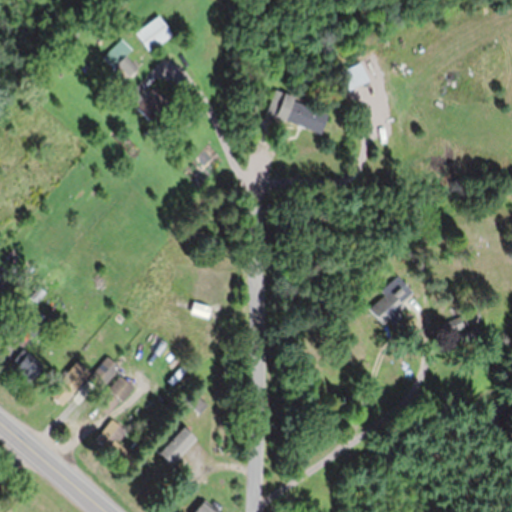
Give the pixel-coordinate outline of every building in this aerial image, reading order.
[(159,42),(153,46),(155,49),(150,52),(148,49),(147,50),(133,31),(157,14),(171,33),(164,38),(159,42)] [(122,78),(105,55),(119,44),(116,39),(121,35),(131,49),(125,53),(136,67),(122,78)] [(355,85),(349,88),(347,89),(338,70),(359,60),(368,79),(355,85)] [(148,120),(125,96),(137,84),(135,81),(139,78),(141,80),(144,77),(156,90),(154,92),(167,106),(162,111),(161,110),(157,114),(155,112),(148,120)] [(265,113),(264,113),(274,87),(293,95),(292,99),(327,112),(319,132),(284,118),(283,120),(277,118),(265,113)] [(411,290),(413,291),(412,291),(404,299),(400,302),(403,305),(397,310),(402,316),(393,324),(387,318),(381,323),(367,307),(383,293),(379,288),(397,273),(408,286),(411,290)] [(36,301),(29,294),(39,283),(46,290),(36,301)] [(209,307),(207,313),(206,316),(189,311),(192,300),(209,305),(209,307)] [(32,335),(20,324),(11,317),(24,301),(46,319),(32,335)] [(448,332),(443,321),(477,306),(482,317),(448,332)] [(119,321),(113,316),(118,311),(123,315),(119,321)] [(461,342),(456,332),(476,324),(480,335),(461,342)] [(22,347),(42,363),(30,378),(29,377),(26,381),(13,369),(18,363),(13,358),(22,347)] [(86,377),(106,354),(119,365),(99,390),(99,389),(86,378),(86,377)] [(231,372),(227,372),(228,355),(231,355),(235,355),(234,372),(231,372)] [(66,395),(61,401),(49,391),(76,359),(89,371),(85,376),(72,392),(70,390),(66,395)] [(123,398),(121,400),(107,387),(119,373),(133,385),(123,398)] [(231,401),(228,401),(228,384),(231,384),(236,384),(236,401),(231,401)] [(109,408),(107,410),(96,401),(97,400),(107,389),(118,398),(109,408)] [(199,412),(188,403),(196,393),(207,403),(199,412)] [(121,459),(106,448),(105,449),(99,444),(100,442),(95,438),(111,417),(127,429),(119,439),(116,437),(115,439),(128,450),(121,459)] [(179,453),(170,462),(158,451),(182,425),(194,436),(179,453)] [(191,511),(205,497),(221,511),(191,511)] [(302,508),(286,508),(286,498),(302,498),(302,508)]
